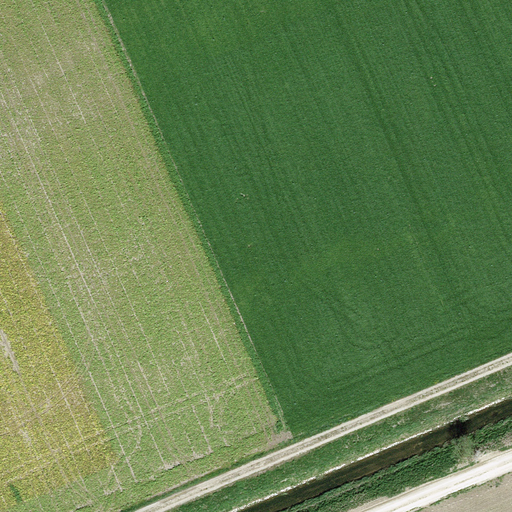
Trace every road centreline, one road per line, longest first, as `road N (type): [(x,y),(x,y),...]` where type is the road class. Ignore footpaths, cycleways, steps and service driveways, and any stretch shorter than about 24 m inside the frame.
road 1 (track): [(136,511),(511,354)]
road 2 (track): [(511,463),(393,511)]
